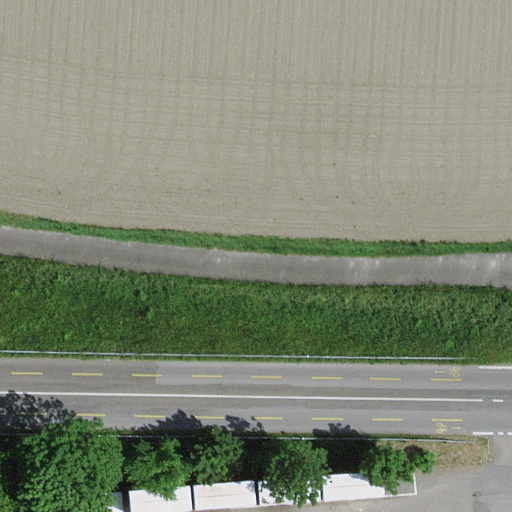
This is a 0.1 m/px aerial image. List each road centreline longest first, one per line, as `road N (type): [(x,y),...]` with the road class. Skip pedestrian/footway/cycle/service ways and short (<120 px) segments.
road 1 (track): [(511,281),(239,274),(0,241)]
road 2 (tertiary): [(0,392),(511,402)]
